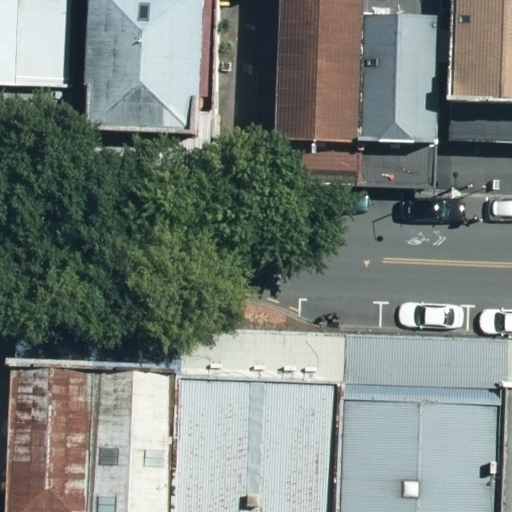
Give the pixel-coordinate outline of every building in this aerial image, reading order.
[(0,0),(0,81),(26,82),(78,86),(81,0),(0,0)] [(81,0),(78,86),(95,87),(95,105),(94,125),(213,129),(217,0),(81,0)] [(259,0),(255,130),(359,134),(363,0),(259,0)] [(452,103),(454,0),(363,0),(359,134),(451,137),(452,103)] [(511,0),(454,0),(452,103),(511,105),(511,0)] [(0,121),(78,124),(78,86),(26,82),(0,81),(0,121)] [(511,105),(452,103),(451,137),(511,138),(511,105)] [(64,368),(21,367),(18,511),(173,511),(177,370),(64,368)] [(335,511),(338,374),(177,370),(173,511),(335,511)] [(501,511),(504,377),(338,374),(335,511),(501,511)] [(511,511),(511,377),(504,377),(501,511),(511,511)]
